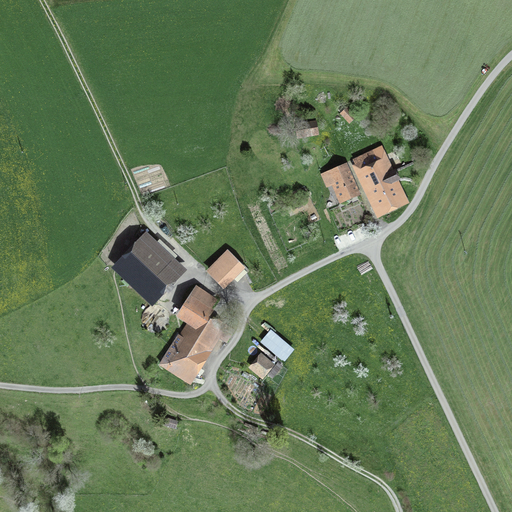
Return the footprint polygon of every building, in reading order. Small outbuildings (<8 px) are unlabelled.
[(342,114),(349,121),(354,117),(348,110),(342,114)] [(314,123),(304,124),(304,126),(298,127),(299,136),(315,134),(314,123)] [(389,174),(377,150),(356,160),(380,211),(402,201),(393,182),(398,180),(394,171),(389,174)] [(345,165),(322,174),(326,184),(333,181),(342,202),(359,194),(352,178),(351,179),(345,165)] [(120,265),(155,298),(179,273),(144,240),(120,265)] [(239,265),(227,253),(209,270),(220,281),(226,286),(243,269),(246,273),(249,271),(242,263),(239,265)] [(179,336),(161,365),(185,380),(209,343),(211,344),(216,336),(226,342),(234,331),(207,314),(209,311),(208,310),(214,299),(198,289),(180,315),(194,324),(184,340),(179,336)] [(262,343),(283,360),(292,348),(272,332),(262,343)] [(255,366),(263,373),(269,366),(260,359),(255,366)] [(176,421),(166,418),(164,424),(174,427),(176,421)]
